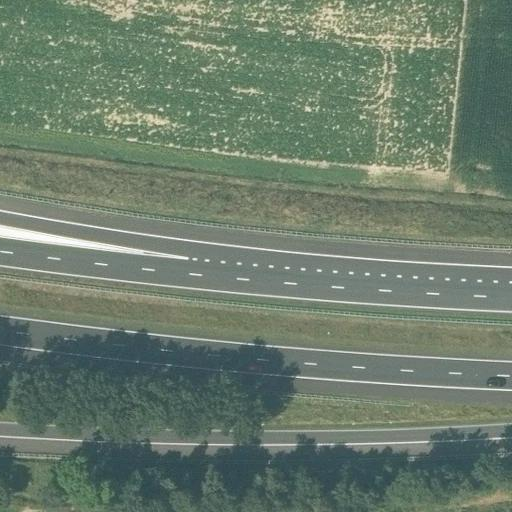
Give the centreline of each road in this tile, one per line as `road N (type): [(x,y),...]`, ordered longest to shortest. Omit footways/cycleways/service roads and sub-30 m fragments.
road 1 (motorway): [(0,333),(263,366),(511,381)]
road 2 (motorway): [(0,432),(203,442),(511,435)]
road 3 (motorway): [(511,296),(188,272)]
road 4 (motorway): [(188,272),(0,221)]
road 5 (motorway): [(188,272),(0,250)]
